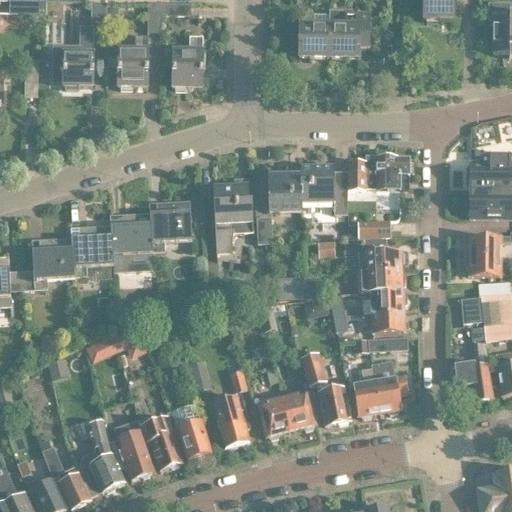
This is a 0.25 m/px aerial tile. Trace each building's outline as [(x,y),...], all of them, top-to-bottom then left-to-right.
[(421,0),(420,23),(450,24),(450,0),(421,0)] [(43,18),(44,5),(7,5),(7,17),(43,18)] [(89,31),(89,36),(91,36),(104,36),(104,6),(89,5),(89,31)] [(158,37),(159,19),(159,6),(145,6),(145,37),(158,37)] [(159,6),(159,19),(188,20),(189,7),(159,6)] [(327,28),(326,61),(356,62),(356,52),(366,52),(367,18),(344,18),(340,14),(327,14),(327,28)] [(297,17),(296,61),(326,61),(327,28),(311,27),(311,18),(297,17)] [(490,23),(490,56),(490,57),(492,57),(507,57),(507,59),(507,63),(511,62),(511,17),(507,17),(507,24),(490,23)] [(52,49),(51,87),(60,87),(60,91),(64,91),(64,94),(75,95),(75,91),(90,91),(91,41),(91,36),(89,36),(89,31),(78,31),(78,41),(77,50),(52,49)] [(116,54),(115,92),(119,92),(119,95),(131,95),(131,92),(146,92),(147,41),(132,41),(132,54),(116,54)] [(172,54),(171,92),(175,93),(175,95),(186,96),(186,92),(200,93),(202,42),(187,42),(186,54),(172,54)] [(23,101),(36,101),(36,65),(23,65),(23,101)] [(346,164),(346,176),(345,194),(364,194),(364,192),(373,192),(373,195),(398,195),(407,195),(407,180),(408,180),(408,160),(363,159),(363,165),(346,164)] [(467,194),(511,194),(511,159),(482,159),(482,166),(468,166),(468,169),(465,172),(464,189),(467,192),(467,194)] [(331,176),(331,169),(292,170),(292,177),(298,177),(298,206),(332,206),(332,218),(344,218),(344,176),(331,176)] [(299,215),(298,206),(298,177),(292,177),(292,178),(265,178),(265,215),(299,215)] [(251,239),(251,228),(250,205),(247,206),(246,183),(240,183),(240,190),(211,191),(214,257),(230,257),(232,240),(251,239)] [(511,194),(467,194),(467,196),(464,200),(464,216),(467,220),(467,222),(511,222),(511,194)] [(160,208),(161,218),(149,219),(150,259),(162,258),(162,248),(190,247),(188,207),(160,208)] [(122,220),(122,231),(110,232),(112,270),(124,269),(123,260),(150,259),(149,219),(122,220)] [(272,222),(256,222),(256,250),(272,249),(272,222)] [(388,225),(355,225),(355,229),(346,229),(346,243),(356,243),(388,242),(388,225)] [(82,233),(83,243),(71,243),(73,283),(84,283),(84,271),(112,270),(110,232),(82,233)] [(507,241),(468,240),(467,281),(507,282),(507,275),(498,274),(499,247),(507,247),(507,241)] [(42,245),(43,255),(30,255),(31,274),(19,275),(19,281),(20,295),(45,293),(44,284),(73,283),(71,243),(42,245)] [(317,266),(330,265),(328,244),(314,245),(314,247),(298,248),(299,257),(315,256),(315,255),(317,255),(317,266)] [(398,254),(358,256),(356,256),(357,275),(367,275),(369,275),(399,274),(398,254)] [(0,312),(8,312),(8,295),(20,295),(19,281),(7,282),(6,261),(0,261),(0,312)] [(360,285),(360,295),(400,294),(399,274),(369,275),(367,275),(367,284),(360,285)] [(333,297),(333,278),(319,278),(320,297),(333,297)] [(206,315),(219,315),(218,280),(204,281),(206,315)] [(307,282),(274,283),(275,304),(308,303),(307,282)] [(479,301),(481,326),(483,344),(511,341),(511,313),(511,305),(508,286),(477,288),(479,301)] [(360,299),(360,304),(361,318),(370,318),(401,317),(400,298),(360,299)] [(481,326),(479,301),(459,303),(461,328),(481,326)] [(328,304),(331,322),(343,320),(340,302),(328,304)] [(319,318),(329,316),(326,303),(316,305),(319,318)] [(272,316),(283,314),(283,307),(271,308),(272,316)] [(263,336),(275,332),(269,309),(256,313),(263,336)] [(362,333),(362,338),(402,336),(401,317),(370,318),(370,328),(360,328),(360,333),(362,333)] [(343,320),(331,322),(334,335),(346,332),(343,320)] [(151,351),(173,346),(169,329),(169,328),(167,328),(147,332),(151,351)] [(133,332),(111,341),(117,356),(125,352),(140,346),(133,332)] [(111,341),(99,346),(105,361),(117,356),(111,341)] [(388,354),(387,342),(366,343),(367,355),(388,354)] [(353,357),(366,356),(366,343),(352,345),(353,357)] [(511,355),(493,358),(500,401),(511,399),(511,355)] [(314,388),(323,430),(349,425),(342,392),(325,395),(323,385),(315,358),(299,362),(307,390),(314,388)] [(48,378),(62,375),(59,364),(45,367),(48,378)] [(378,367),(369,368),(370,372),(377,417),(385,416),(388,419),(395,417),(397,414),(399,413),(397,399),(406,398),(403,380),(392,382),(390,365),(378,367)] [(473,371),(472,367),(452,370),(457,402),(471,400),(471,405),(490,403),(485,369),(473,371)] [(188,373),(196,399),(211,394),(203,369),(188,373)] [(356,421),(377,417),(370,372),(359,374),(362,388),(351,389),(356,421)] [(268,388),(276,386),(273,373),(265,375),(268,388)] [(233,398),(246,394),(240,374),(227,378),(233,398)] [(0,392),(0,403),(9,401),(6,391),(0,392)] [(283,401),(291,435),(313,430),(304,395),(283,401)] [(209,408),(222,454),(248,447),(244,434),(247,433),(238,400),(209,408)] [(255,408),(264,442),(287,437),(278,402),(255,408)] [(182,449),(187,465),(210,458),(194,408),(165,417),(172,438),(175,437),(179,450),(182,449)] [(149,447),(158,475),(180,468),(165,422),(139,430),(145,448),(149,447)] [(76,463),(73,471),(75,475),(74,475),(86,500),(98,494),(100,497),(124,486),(111,457),(108,448),(102,425),(86,429),(92,452),(94,455),(76,463)] [(123,473),(125,472),(129,485),(139,481),(141,483),(148,480),(149,478),(151,477),(134,427),(109,435),(123,473)] [(34,439),(41,455),(40,455),(53,488),(56,487),(68,511),(72,511),(88,505),(86,500),(74,475),(73,472),(63,476),(51,451),(49,451),(46,443),(41,445),(38,438),(34,439)] [(0,463),(0,501),(2,507),(4,511),(29,511),(23,497),(16,500),(0,463)] [(511,511),(511,475),(493,479),(495,491),(477,494),(480,511),(511,511)] [(26,487),(29,494),(37,511),(63,511),(50,484),(40,488),(37,482),(26,487)]
